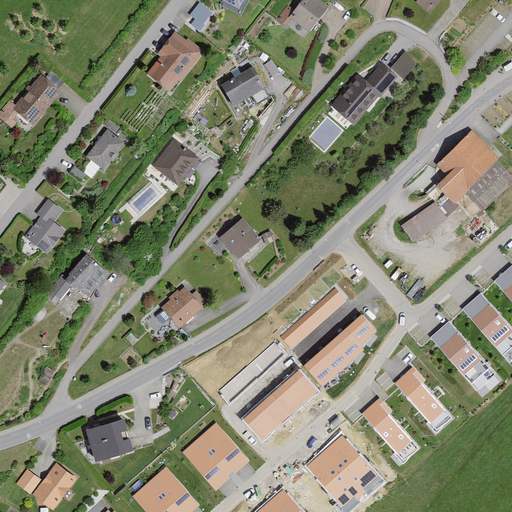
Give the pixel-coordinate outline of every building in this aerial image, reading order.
[(244,0),(224,0),(240,8),(244,0)] [(328,6),(319,0),(304,0),(292,18),(311,31),(328,6)] [(416,0),(429,11),(438,0),(416,0)] [(205,14),(193,5),(181,22),(192,31),(205,14)] [(188,41),(176,32),(158,54),(162,57),(149,74),(171,92),(204,51),(189,39),(188,41)] [(403,79),(418,65),(406,52),(391,66),(403,79)] [(393,78),(376,63),(360,81),(353,75),(326,105),(349,125),(375,96),(376,97),(393,78)] [(263,88),(251,67),(221,85),(234,105),(263,88)] [(42,81),(36,76),(11,106),(7,102),(0,110),(0,123),(5,127),(14,116),(29,128),(57,93),(55,91),(60,85),(48,74),(42,81)] [(118,143),(102,130),(81,157),(97,170),(118,143)] [(494,159),(468,132),(432,166),(441,175),(429,187),(447,207),(460,194),(478,212),(509,181),(491,162),(494,159)] [(202,161),(174,138),(152,165),(180,189),(202,161)] [(152,184),(130,202),(138,212),(160,194),(152,184)] [(57,212),(43,200),(31,215),(36,219),(20,239),(41,255),(60,232),(49,223),(57,212)] [(441,221),(429,204),(396,229),(409,245),(441,221)] [(255,241),(236,220),(215,239),(234,260),(255,241)] [(102,274),(79,256),(59,282),(55,279),(43,294),(54,302),(66,287),(82,299),(102,274)] [(511,264),(496,279),(511,296),(511,264)] [(187,296),(179,288),(174,292),(173,290),(164,298),(166,300),(157,308),(175,329),(198,308),(196,306),(200,302),(191,293),(187,296)] [(511,357),(511,327),(481,293),(464,308),(510,360),(511,357)] [(361,313),(305,365),(322,384),(379,331),(361,313)] [(494,372),(448,321),(432,336),(477,387),(494,372)] [(299,369),(243,418),(262,440),(318,391),(299,369)] [(450,414),(411,369),(396,383),(436,426),(450,414)] [(417,446),(377,400),(362,414),(402,458),(417,446)] [(115,418),(79,429),(89,461),(125,449),(115,418)] [(216,422),(182,452),(216,491),(250,461),(216,422)] [(342,437),(308,467),(341,505),(376,475),(342,437)] [(72,479),(53,464),(29,497),(49,511),(72,479)] [(166,467),(132,497),(145,511),(192,511),(200,505),(166,467)] [(37,481),(23,471),(13,485),(27,495),(37,481)] [(300,511),(283,491),(259,511),(300,511)]
